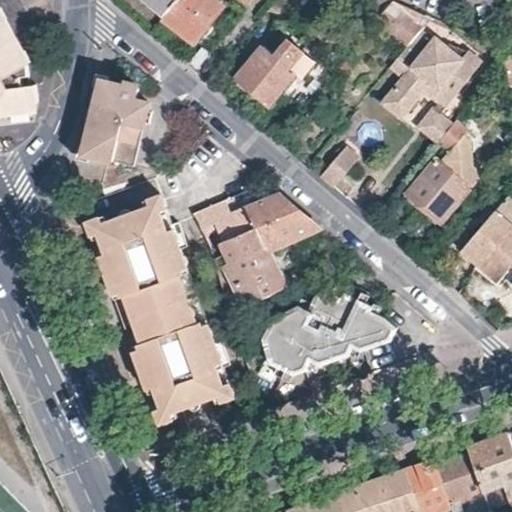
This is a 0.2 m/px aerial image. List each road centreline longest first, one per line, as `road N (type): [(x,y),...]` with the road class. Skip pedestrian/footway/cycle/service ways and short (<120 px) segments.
road 1 (residential): [(511,361),(107,17),(81,13)]
road 2 (residential): [(511,383),(142,511)]
road 3 (secondary): [(0,266),(110,511)]
road 4 (residential): [(81,13),(63,116),(0,211)]
